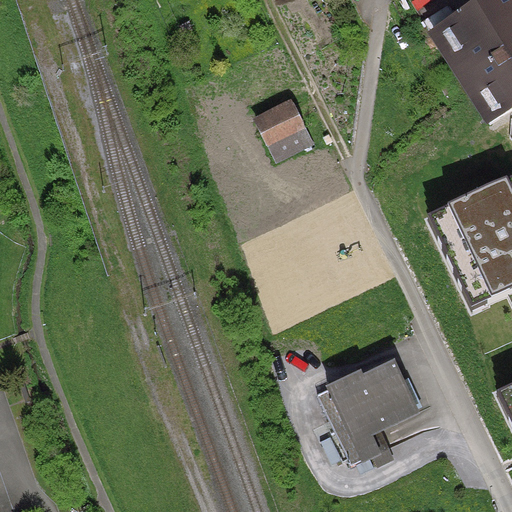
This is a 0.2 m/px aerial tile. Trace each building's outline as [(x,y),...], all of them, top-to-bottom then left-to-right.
[(511,0),(475,0),(428,31),(487,124),(511,108),(511,0)] [(315,144),(291,98),(254,118),(278,164),(315,144)] [(511,174),(428,214),(471,306),(511,287),(511,174)] [(361,368),(326,385),(329,390),(362,460),(363,463),(373,458),(378,468),(395,460),(381,432),(421,413),(418,408),(405,380),(394,358),(363,373),(361,368)] [(409,378),(405,380),(418,408),(422,406),(409,378)] [(511,382),(495,391),(511,426),(511,382)] [(362,460),(329,390),(318,395),(351,465),(362,460)]
